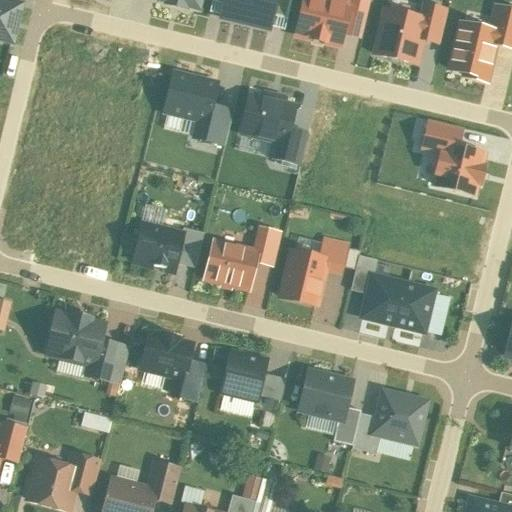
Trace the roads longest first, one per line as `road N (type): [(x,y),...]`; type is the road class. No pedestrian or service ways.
road 1 (residential): [(511,123),(38,8),(0,169)]
road 2 (residential): [(0,264),(467,376)]
road 3 (residential): [(467,376),(511,184)]
road 4 (residential): [(434,511),(467,376)]
